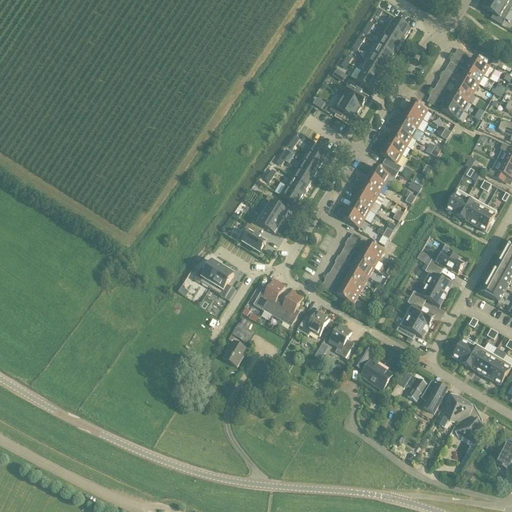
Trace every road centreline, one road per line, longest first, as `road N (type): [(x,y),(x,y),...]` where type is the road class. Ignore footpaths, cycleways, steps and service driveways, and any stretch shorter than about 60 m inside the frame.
road 1 (tertiary): [(397,500),(180,468),(0,379)]
road 2 (residential): [(427,365),(511,210)]
road 3 (residential): [(509,507),(413,473),(363,436)]
road 4 (residential): [(317,214),(397,85)]
